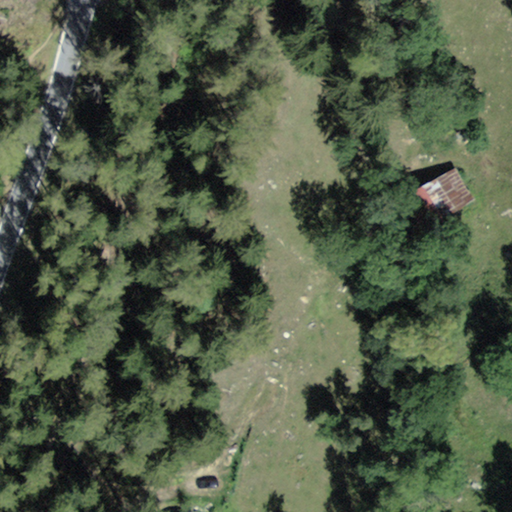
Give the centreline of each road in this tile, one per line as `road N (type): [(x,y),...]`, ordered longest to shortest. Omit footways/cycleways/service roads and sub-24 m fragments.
road 1 (track): [(511,159),(446,134),(420,143),(344,248),(232,462),(171,511)]
road 2 (tertiary): [(0,260),(82,0)]
